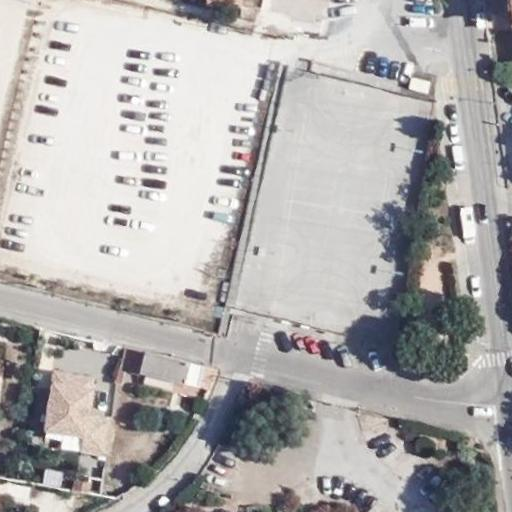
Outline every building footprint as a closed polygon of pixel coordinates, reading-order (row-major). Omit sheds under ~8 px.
[(271,0),(270,6),(320,21),(325,0),(271,0)] [(196,351),(115,331),(109,358),(128,362),(131,356),(161,365),(164,363),(191,371),(196,351)] [(196,351),(191,371),(204,375),(212,356),(196,351)] [(269,498),(251,500),(251,511),(252,511),(258,508),(270,507),(269,498)] [(217,501),(218,511),(235,510),(234,500),(217,501)] [(251,511),(251,500),(234,500),(235,510),(234,511),(251,511)] [(218,511),(217,501),(198,503),(198,511),(218,511)]
